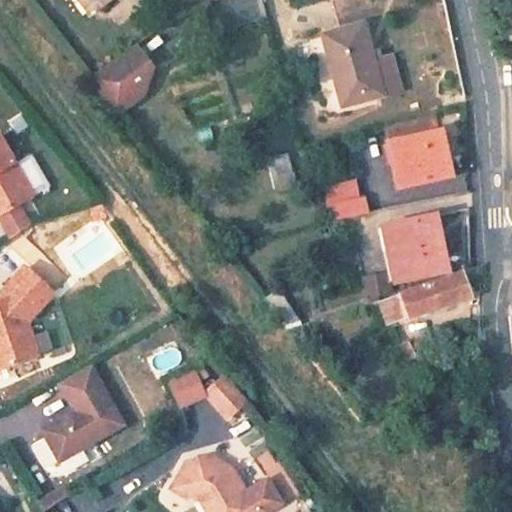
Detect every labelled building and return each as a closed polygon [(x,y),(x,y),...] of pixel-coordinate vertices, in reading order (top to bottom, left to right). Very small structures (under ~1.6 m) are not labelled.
[(222,0),(227,25),(262,19),(259,0),(222,0)] [(364,30),(322,42),(342,112),(382,101),(364,30)] [(134,44),(84,77),(113,115),(141,94),(150,68),(134,44)] [(442,132),(392,145),(402,190),(453,178),(442,132)] [(285,154),(265,157),(270,190),(291,187),(285,154)] [(0,238),(22,222),(12,205),(23,198),(0,161),(0,238)] [(318,187),(327,222),(364,213),(355,178),(318,187)] [(438,216),(385,229),(396,283),(449,270),(445,254),(438,216)] [(384,299),(393,325),(472,297),(472,294),(466,273),(384,299)] [(7,292),(0,294),(0,360),(24,354),(7,292)] [(82,364),(52,382),(69,410),(36,429),(54,459),(117,422),(82,364)] [(199,399),(224,429),(244,413),(221,382),(199,399)] [(260,511),(267,508),(253,485),(231,497),(219,474),(183,460),(164,471),(156,501),(173,507),(175,502),(187,505),(190,511),(260,511)]
